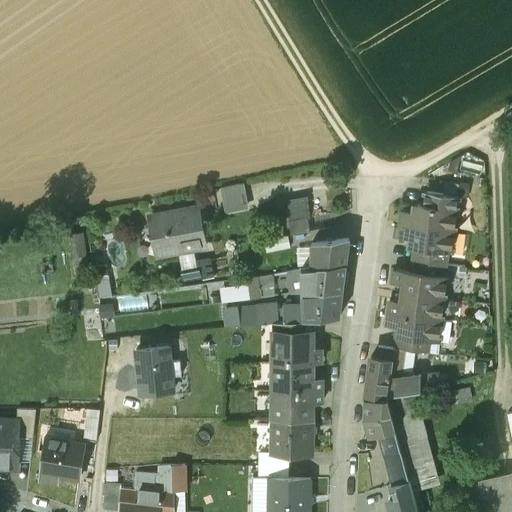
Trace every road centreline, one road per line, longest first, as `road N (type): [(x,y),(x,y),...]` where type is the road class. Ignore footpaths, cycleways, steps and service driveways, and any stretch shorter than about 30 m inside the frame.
road 1 (residential): [(378,178),(339,511)]
road 2 (track): [(497,113),(504,388)]
road 3 (track): [(261,0),(378,178)]
